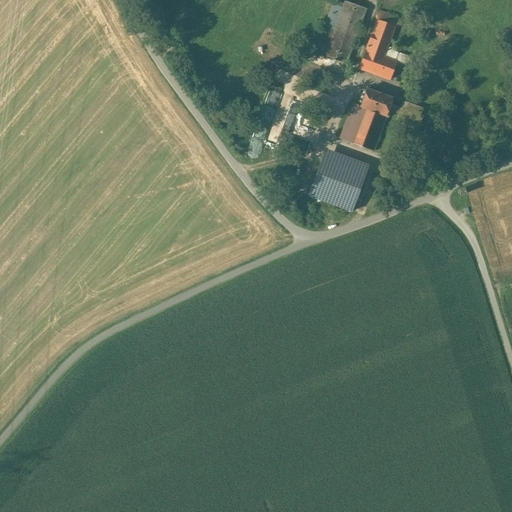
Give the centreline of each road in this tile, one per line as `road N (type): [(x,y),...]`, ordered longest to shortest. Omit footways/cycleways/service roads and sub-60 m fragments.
road 1 (unclassified): [(320,238),(84,344),(0,444)]
road 2 (unclassified): [(320,238),(277,214),(122,0)]
road 3 (unclassified): [(432,193),(470,238),(511,363)]
road 4 (unclassified): [(432,193),(320,238)]
